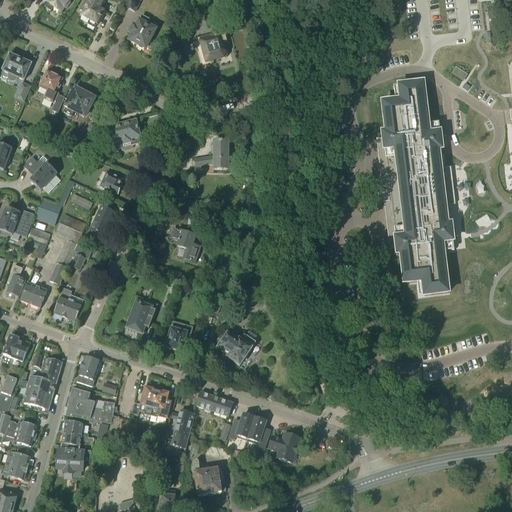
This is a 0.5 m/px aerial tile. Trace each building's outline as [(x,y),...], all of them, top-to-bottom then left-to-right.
[(50,0),(48,3),(45,7),(50,11),(54,7),(60,13),(64,8),(66,9),(71,4),(69,2),(70,0),(50,0)] [(106,0),(105,0),(91,0),(82,17),(90,22),(88,25),(94,29),(96,25),(97,26),(104,14),(105,12),(100,10),(106,0)] [(131,0),(128,7),(127,9),(135,12),(141,0),(131,0)] [(147,25),(149,20),(142,16),(139,22),(136,28),(133,27),(129,34),(132,35),(129,42),(146,50),(156,30),(147,25)] [(208,38),(198,41),(202,56),(204,64),(207,65),(210,64),(211,62),(222,59),(224,59),(226,59),(227,58),(228,57),(228,55),(228,54),(228,53),(226,52),(224,45),(228,44),(224,32),(207,36),(208,38)] [(24,81),(31,65),(10,55),(2,71),(9,74),(8,76),(8,79),(10,80),(12,82),(15,81),(16,80),(17,78),(24,81)] [(57,114),(64,99),(58,96),(58,95),(56,94),(62,80),(47,72),(39,88),(47,91),(43,99),(55,105),(51,111),(57,114)] [(23,102),(30,88),(22,84),(15,99),(23,102)] [(384,148),(380,149),(384,187),(387,187),(389,202),(386,202),(391,241),(395,240),(397,250),(397,255),(401,255),(404,284),(417,283),(419,298),(424,297),(448,294),(443,253),(454,252),(452,238),(451,229),(451,225),(447,226),(445,204),(452,203),(449,171),(441,172),(438,150),(442,150),(441,146),(440,137),(439,124),(428,125),(423,84),(399,86),(394,87),(395,102),(383,104),(386,133),(383,134),(383,139),(384,148)] [(85,118),(94,100),(75,90),(66,108),(64,113),(71,117),(74,112),(85,118)] [(117,130),(112,131),(116,146),(112,147),(113,151),(123,149),(122,146),(131,144),(131,147),(142,144),(136,122),(116,127),(117,130)] [(84,158),(90,143),(74,137),(68,152),(84,158)] [(95,158),(101,142),(93,139),(87,155),(95,158)] [(228,171),(228,142),(214,142),(214,158),(193,160),(195,168),(213,165),(213,171),(228,171)] [(0,171),(3,172),(12,150),(0,145),(0,171)] [(30,182),(41,192),(57,175),(46,165),(48,163),(43,158),(39,162),(39,161),(37,163),(32,159),(23,168),(34,178),(30,182)] [(122,181),(106,173),(103,180),(104,180),(101,187),(118,195),(119,192),(120,193),(122,188),(119,186),(122,181)] [(65,189),(58,206),(62,207),(63,207),(70,191),(65,189)] [(89,212),(92,204),(74,195),(70,203),(89,212)] [(101,197),(98,203),(104,206),(106,199),(101,197)] [(42,200),(34,220),(55,227),(62,207),(58,206),(57,205),(42,200)] [(103,237),(109,225),(108,224),(113,213),(102,208),(91,231),(103,237)] [(6,209),(0,224),(0,232),(12,237),(11,239),(18,242),(19,237),(20,237),(21,234),(27,236),(31,225),(18,220),(20,214),(6,209)] [(74,252),(77,246),(77,245),(86,226),(64,216),(56,234),(68,240),(49,283),(59,287),(68,266),(74,252)] [(47,245),(50,235),(32,229),(29,239),(47,245)] [(194,263),(200,248),(192,246),(195,237),(174,230),(170,240),(179,242),(177,247),(188,251),(185,260),(194,263)] [(223,230),(220,247),(234,249),(237,232),(223,230)] [(42,260),(47,247),(41,244),(35,258),(42,260)] [(87,261),(91,252),(77,246),(74,252),(68,266),(69,267),(80,271),(85,260),(87,261)] [(19,298),(25,282),(21,281),(24,276),(21,275),(22,270),(14,267),(7,284),(10,285),(7,293),(6,296),(13,299),(15,296),(19,298)] [(40,310),(46,292),(27,284),(20,302),(40,310)] [(75,323),(81,306),(68,301),(71,293),(62,290),(59,298),(60,299),(54,315),(53,319),(60,322),(62,319),(67,321),(67,320),(75,323)] [(219,319),(224,303),(226,298),(208,292),(206,297),(212,299),(207,315),(219,319)] [(128,331),(140,336),(143,327),(149,329),(151,324),(157,306),(147,302),(145,308),(141,306),(142,305),(140,305),(139,306),(137,305),(131,322),(128,321),(126,327),(129,328),(128,331)] [(187,348),(192,328),(173,323),(168,340),(164,339),(162,347),(166,348),(165,349),(182,353),(184,347),(187,348)] [(256,343),(253,341),(256,338),(249,333),(246,337),(243,335),(238,343),(228,335),(227,336),(223,333),(216,343),(220,346),(218,350),(228,357),(227,359),(239,367),(256,343)] [(23,364),(30,345),(10,337),(3,356),(23,364)] [(39,368),(42,357),(36,355),(33,366),(39,368)] [(85,358),(81,357),(79,364),(82,365),(78,377),(79,377),(77,383),(92,388),(101,363),(85,358)] [(48,361),(44,360),(41,371),(41,376),(40,381),(56,386),(62,364),(48,361)] [(299,362),(295,364),(300,374),(304,373),(299,362)] [(20,380),(23,371),(13,367),(9,376),(20,380)] [(40,381),(41,376),(34,374),(33,379),(30,378),(29,384),(19,381),(18,387),(27,390),(27,389),(42,393),(44,392),(53,394),(56,386),(40,381)] [(12,394),(17,381),(7,377),(1,394),(0,396),(0,412),(8,415),(8,414),(9,409),(12,401),(14,395),(12,394)] [(116,387),(104,384),(101,392),(114,396),(116,387)] [(153,408),(157,391),(145,388),(140,406),(134,405),(131,416),(138,417),(139,413),(144,414),(144,416),(150,417),(153,408)] [(27,389),(27,390),(23,404),(48,412),(53,394),(44,392),(42,393),(27,389)] [(103,410),(93,409),(95,404),(96,399),(89,397),(90,394),(73,389),(68,408),(66,417),(98,423),(111,425),(112,417),(113,413),(114,408),(114,406),(104,403),(103,410)] [(168,419),(171,407),(166,406),(169,394),(157,391),(153,408),(150,417),(156,419),(156,417),(168,419)] [(228,418),(233,405),(201,394),(196,407),(228,418)] [(9,409),(8,414),(17,417),(19,411),(15,410),(18,403),(12,401),(9,409)] [(185,450),(194,415),(180,412),(171,447),(185,450)] [(247,440),(255,419),(243,415),(239,427),(233,425),(229,439),(235,441),(236,437),(247,440)] [(2,417),(0,425),(0,428),(36,439),(36,436),(34,435),(36,428),(32,427),(33,425),(23,422),(22,424),(18,423),(18,426),(9,423),(10,419),(2,417)] [(129,437),(133,422),(119,420),(120,418),(112,417),(111,425),(110,431),(108,443),(127,447),(129,437)] [(262,453),(268,437),(262,435),(266,423),(255,419),(247,440),(258,444),(256,451),(262,453)] [(65,423),(63,435),(81,438),(81,441),(86,442),(87,439),(88,435),(82,434),(83,426),(65,423)] [(225,442),(231,427),(225,424),(219,440),(225,442)] [(97,442),(105,443),(108,428),(100,426),(97,442)] [(36,439),(0,428),(0,435),(5,437),(5,438),(14,441),(13,443),(30,448),(32,441),(35,442),(36,439)] [(286,434),(286,435),(284,435),(282,441),(272,437),(268,450),(278,453),(276,460),(291,465),(300,440),(290,437),(290,436),(286,435),(286,434)] [(79,451),(81,441),(81,438),(63,435),(61,449),(79,451)] [(127,447),(136,449),(138,440),(129,437),(127,447)] [(148,451),(150,443),(144,441),(141,448),(142,449),(141,451),(145,452),(146,450),(148,451)] [(197,454),(199,444),(193,442),(190,453),(197,454)] [(61,449),(58,449),(57,470),(64,471),(63,474),(73,475),(73,471),(82,472),(83,459),(97,460),(98,453),(79,451),(61,449)] [(14,455),(8,454),(7,457),(8,457),(6,465),(27,471),(28,467),(27,466),(29,460),(14,455)] [(105,462),(103,483),(113,484),(115,463),(116,458),(105,457),(105,462)] [(181,483),(183,467),(184,459),(177,458),(174,482),(181,483)] [(200,473),(198,462),(194,463),(192,466),(198,498),(221,494),(218,470),(200,473)] [(26,475),(27,471),(6,465),(4,472),(3,472),(2,476),(23,482),(25,475),(26,475)] [(0,507),(13,511),(14,506),(15,507),(17,498),(16,498),(17,497),(1,493),(4,482),(0,480),(0,507)] [(161,492),(158,511),(162,511),(173,511),(176,498),(175,497),(166,496),(167,488),(161,487),(161,492)] [(129,511),(135,510),(132,501),(119,506),(120,511),(129,511)]
